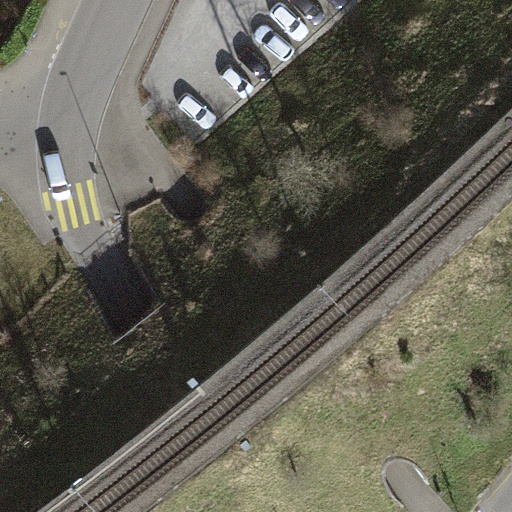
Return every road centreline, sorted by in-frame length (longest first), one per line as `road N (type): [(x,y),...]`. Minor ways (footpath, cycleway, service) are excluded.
road 1 (tertiary): [(61,121),(74,207),(136,332),(245,511)]
road 2 (tertiary): [(116,0),(61,121)]
